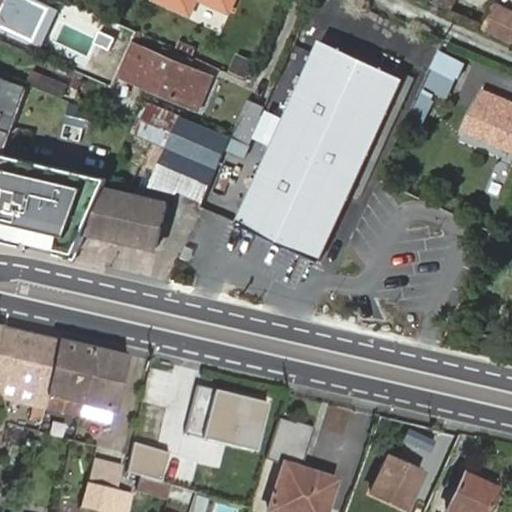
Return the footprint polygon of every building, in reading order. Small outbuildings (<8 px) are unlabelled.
[(0,0),(0,26),(22,37),(31,15),(4,2),(4,0),(0,0)] [(168,0),(192,10),(196,0),(207,0),(228,8),(231,0),(168,0)] [(491,2),(479,28),(511,43),(511,25),(501,21),(506,10),(491,2)] [(319,42),(234,223),(316,261),(403,81),(319,42)] [(163,46),(159,55),(188,67),(192,59),(163,46)] [(188,67),(159,55),(145,49),(132,80),(197,109),(211,77),(188,67)] [(429,66),(431,66),(455,77),(459,79),(464,64),(436,52),(429,66)] [(248,77),(254,60),(238,55),(233,72),(248,77)] [(431,66),(421,89),(433,94),(445,99),(455,77),(431,66)] [(211,77),(197,109),(208,114),(221,82),(211,77)] [(0,154),(1,154),(14,121),(26,89),(0,79),(0,154)] [(433,94),(421,89),(408,120),(422,124),(433,101),(430,99),(433,94)] [(511,154),(511,103),(482,93),(460,132),(511,154)] [(251,100),(231,148),(245,154),(265,106),(251,100)] [(173,190),(202,203),(231,137),(149,102),(135,134),(167,148),(150,185),(173,190)] [(456,141),(511,165),(511,154),(460,132),(456,141)] [(0,154),(0,235),(76,254),(86,232),(103,192),(105,188),(108,182),(1,154),(0,154)] [(103,192),(86,232),(155,247),(164,202),(117,191),(115,193),(103,192)] [(2,325),(0,336),(0,385),(47,397),(48,397),(84,406),(95,348),(60,339),(2,325)] [(129,355),(95,348),(84,406),(115,413),(129,355)] [(179,402),(171,430),(253,452),(267,404),(197,385),(192,405),(179,402)] [(319,511),(329,482),(296,471),(310,429),(291,423),(291,425),(275,419),(261,462),(279,468),(264,511),(319,511)] [(157,450),(131,442),(124,472),(150,480),(157,450)] [(82,508),(100,511),(110,511),(125,452),(97,446),(82,508)] [(150,480),(158,482),(168,453),(157,450),(150,480)] [(389,451),(373,487),(404,501),(421,466),(389,451)] [(482,511),(493,487),(459,472),(443,508),(451,511),(482,511)]
